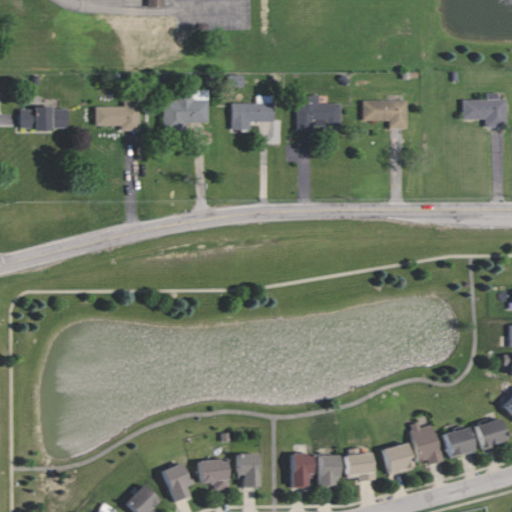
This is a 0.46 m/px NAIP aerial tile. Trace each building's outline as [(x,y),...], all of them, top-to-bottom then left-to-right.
[(187,85),(187,88),(205,88),(206,121),(183,121),(183,129),(160,129),(160,98),(172,98),(172,88),(174,88),(174,85),(176,83),(185,83),(187,85)] [(482,126),(482,117),(459,118),(458,98),(483,97),(483,92),(496,91),(496,97),(502,97),(503,125),(482,126)] [(247,128),(228,128),(228,101),(254,101),(254,93),(270,94),(270,101),(271,101),(271,121),(247,120),(247,128)] [(316,93),(316,102),(337,102),(337,128),(331,128),(331,131),(321,131),(321,124),(310,125),(310,128),(293,128),(293,94),(316,93)] [(137,129),(118,129),(118,124),(92,124),(92,105),(121,105),(121,96),(137,96),(137,129)] [(385,127),(385,119),(360,119),(360,99),(403,98),(403,126),(385,127)] [(49,129),(31,129),(31,127),(17,127),(17,107),(32,108),(32,104),(49,104),(49,107),(65,107),(65,126),(49,126),(49,129)] [(511,372),(508,373),(508,363),(501,363),(501,354),(508,353),(508,355),(511,354),(511,372)] [(511,414),(501,403),(511,392),(511,414)] [(496,417),(503,438),(498,440),(498,443),(481,448),(473,424),(496,417)] [(417,425),(429,423),(434,445),(438,445),(441,459),(427,462),(426,458),(415,460),(408,428),(409,428),(408,422),(416,420),(417,425)] [(472,450),(448,457),(441,432),(465,426),(472,450)] [(405,442),(410,466),(387,473),(381,448),(405,442)] [(343,454),(347,453),(346,447),(356,446),(357,452),(367,451),(368,460),(370,460),(372,477),(357,478),(357,473),(345,474),(343,454)] [(310,476),(305,476),(305,485),(290,485),(289,452),(310,452),(310,476)] [(255,486),(240,486),(240,477),(235,477),(235,453),(255,453),(255,486)] [(335,454),(335,477),(330,477),(330,484),(316,484),(316,454),(335,454)] [(223,456),(226,486),(212,487),(211,480),(198,481),(196,459),(223,456)] [(186,478),(189,476),(192,481),(185,484),(189,493),(173,500),(159,470),(178,462),(186,478)] [(156,497),(150,503),(153,506),(151,508),(155,511),(153,511),(133,511),(122,502),(140,482),(156,497)] [(109,506),(108,507),(116,511),(94,511),(101,501),(109,506)]
